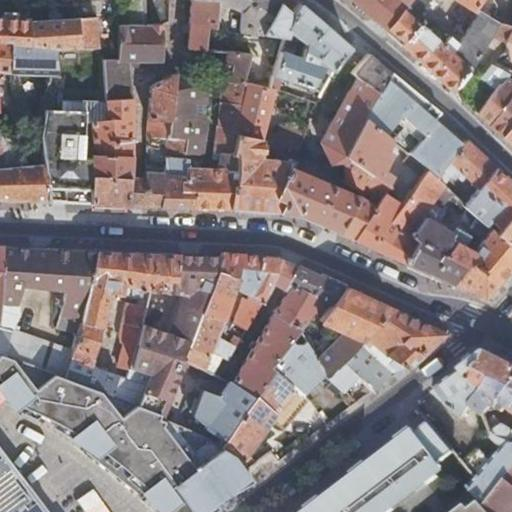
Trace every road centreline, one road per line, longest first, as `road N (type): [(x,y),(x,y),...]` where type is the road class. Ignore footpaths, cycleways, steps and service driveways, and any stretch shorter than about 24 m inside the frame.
road 1 (tertiary): [(485,327),(277,239),(0,228)]
road 2 (residential): [(243,511),(485,327)]
road 3 (residential): [(324,0),(511,163)]
